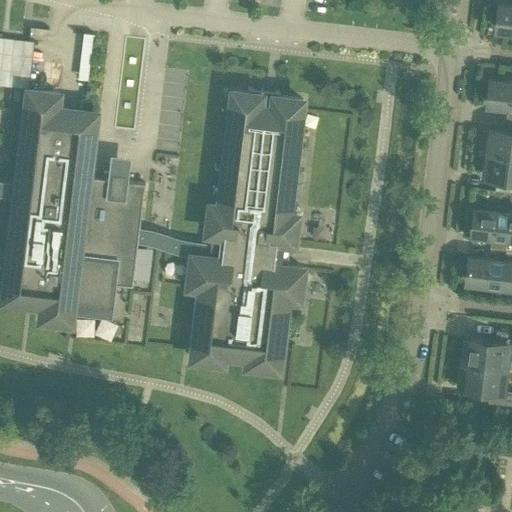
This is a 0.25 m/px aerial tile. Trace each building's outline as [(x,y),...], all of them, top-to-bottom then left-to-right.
[(511,4),(504,4),(500,3),(497,28),(501,29),(511,30),(511,4)] [(0,84),(28,88),(34,41),(0,36),(0,84)] [(511,80),(495,79),(490,79),(488,104),(492,104),(511,106),(511,80)] [(140,228),(145,183),(128,181),(131,155),(122,154),(119,154),(111,153),(108,178),(88,176),(96,111),(57,107),(59,92),(29,89),(18,184),(0,181),(0,194),(16,196),(4,299),(43,303),(41,318),(71,321),(73,300),(110,304),(113,283),(133,285),(138,241),(144,242),(152,243),(159,245),(169,249),(177,251),(179,239),(173,237),(164,234),(155,231),(147,230),(140,228)] [(289,243),(290,243),(290,241),(294,242),(297,214),(289,213),(302,99),(233,91),(220,205),(211,203),(208,231),(212,232),(210,244),(188,241),(179,239),(177,251),(186,253),(193,255),(189,285),(201,286),(192,357),(197,358),(197,362),(218,364),(219,361),(224,361),(225,353),(235,354),(235,355),(238,355),(249,356),(248,364),(279,368),(287,297),(299,298),(300,292),(304,293),(306,273),(302,273),(303,267),(287,265),(287,263),(286,263),(286,265),(274,264),(276,240),(289,241),(289,243)] [(511,129),(495,127),(491,127),(490,134),(488,151),(511,154),(511,129)] [(511,154),(488,151),(486,169),(485,176),(489,176),(511,179),(511,154)] [(511,212),(479,208),(479,209),(475,208),(472,233),(476,233),(476,234),(511,238),(511,249),(511,212)] [(511,249),(509,260),(473,256),(469,256),(466,281),(470,281),(511,286),(511,249)] [(508,344),(511,344),(511,330),(501,330),(500,341),(470,337),(470,338),(466,337),(465,344),(462,362),(505,367),(508,344)] [(511,390),(503,389),(505,367),(462,362),(460,379),(461,379),(460,386),(464,386),(464,387),(494,390),(492,402),(511,403),(511,390)]
